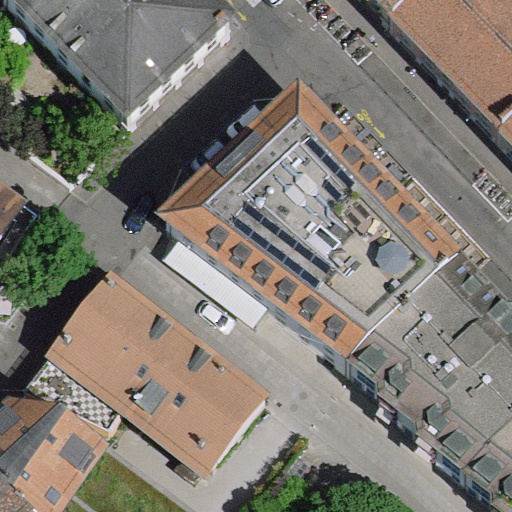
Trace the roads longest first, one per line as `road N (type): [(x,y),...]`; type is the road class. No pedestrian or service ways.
road 1 (residential): [(511,255),(304,40)]
road 2 (residential): [(323,414),(96,237)]
road 3 (residential): [(304,40),(96,237)]
road 4 (residential): [(96,237),(0,164)]
